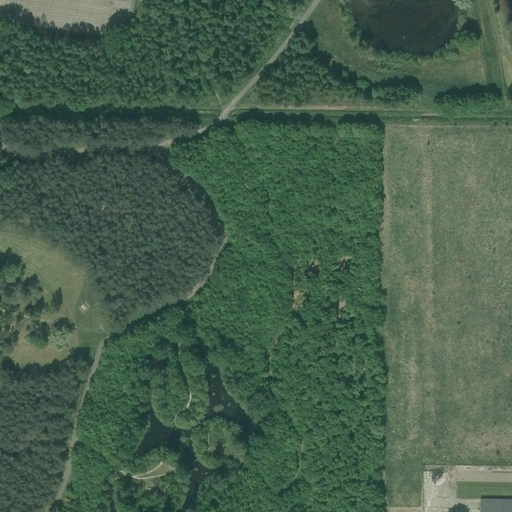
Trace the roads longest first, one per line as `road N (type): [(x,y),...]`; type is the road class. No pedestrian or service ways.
road 1 (track): [(148,151),(194,188),(224,244),(183,302),(106,342),(68,474),(48,511)]
road 2 (track): [(148,151),(221,121),(318,0)]
road 3 (track): [(0,144),(28,159),(148,151)]
